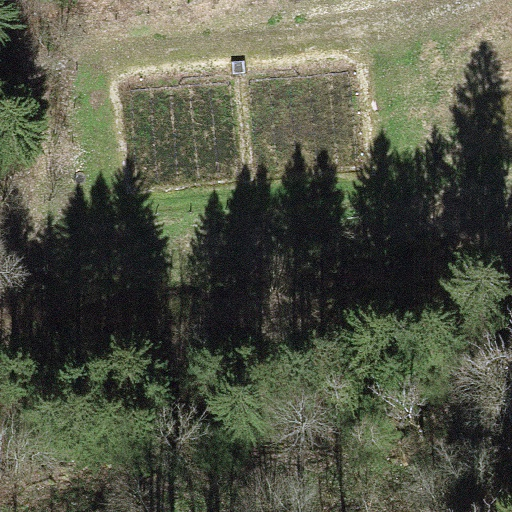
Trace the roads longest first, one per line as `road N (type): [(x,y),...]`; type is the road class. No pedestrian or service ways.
road 1 (track): [(0,4),(15,34),(30,110),(0,348)]
road 2 (track): [(132,52),(400,15),(444,0)]
